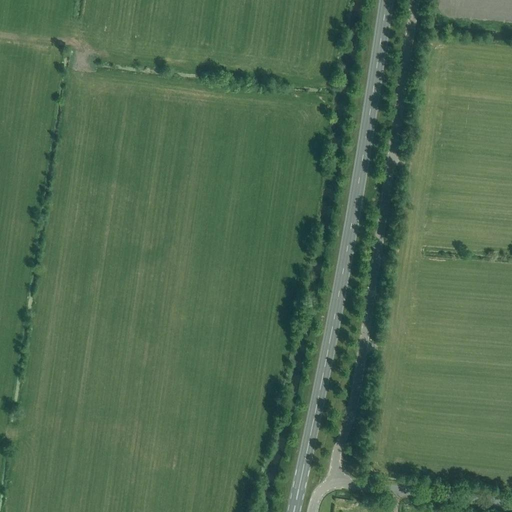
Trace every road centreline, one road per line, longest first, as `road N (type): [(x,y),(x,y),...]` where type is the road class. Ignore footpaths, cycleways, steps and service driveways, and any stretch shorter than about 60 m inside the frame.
road 1 (primary): [(293,511),(386,0)]
road 2 (unclassified): [(334,482),(415,0)]
road 3 (unclassified): [(334,482),(511,504)]
